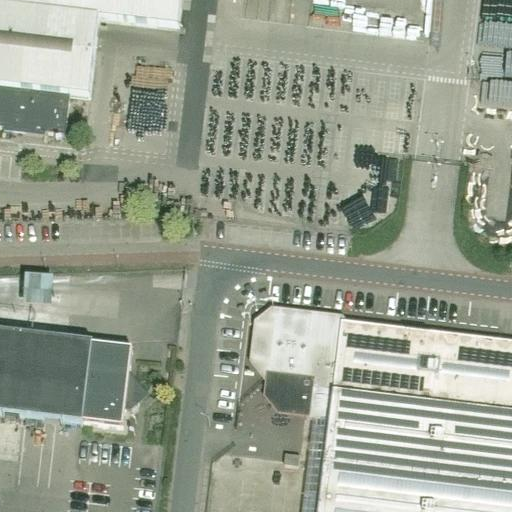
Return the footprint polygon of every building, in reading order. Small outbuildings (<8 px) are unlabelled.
[(180,32),(184,0),(0,0),(0,130),(66,138),(71,99),(91,101),(101,23),(180,32)] [(381,163),(387,79),(359,77),(354,147),(312,144),(311,158),(381,163)] [(22,270),(22,299),(40,299),(40,287),(49,287),(49,271),(22,270)] [(511,511),(511,346),(499,345),(346,327),(342,326),(341,326),(340,333),(338,332),(334,326),(334,325),(297,321),(274,318),(273,319),(261,329),(260,329),(259,343),(264,343),(263,351),(258,351),(256,364),(257,364),(268,376),(275,377),(273,397),(283,410),(308,412),(307,420),(311,420),(331,423),(330,426),(319,511),(511,511)] [(131,413),(139,406),(128,391),(132,352),(93,347),(93,346),(0,334),(0,417),(83,427),(84,426),(123,430),(125,412),(131,413)]
